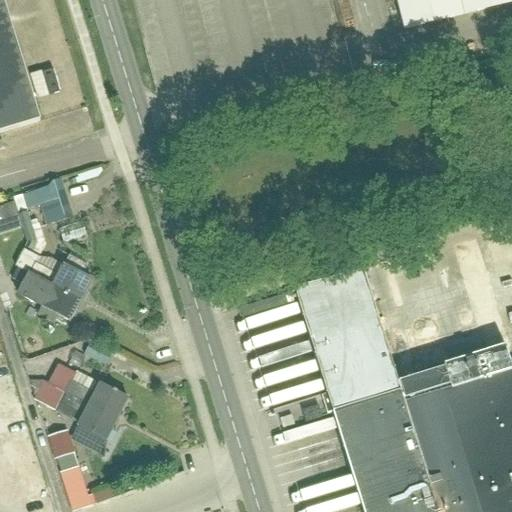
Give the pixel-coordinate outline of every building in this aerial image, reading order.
[(0,0),(0,134),(39,123),(1,0),(0,0)] [(511,0),(396,0),(404,30),(511,3),(511,0)] [(47,72),(33,74),(36,99),(50,97),(47,72)] [(230,145),(249,140),(245,126),(226,130),(230,145)] [(49,226),(75,218),(67,191),(64,180),(55,183),(51,187),(24,196),(29,210),(43,206),(49,226)] [(14,204),(0,208),(0,229),(19,223),(14,204)] [(28,213),(18,216),(28,244),(26,253),(32,256),(38,243),(28,213)] [(511,511),(511,369),(505,346),(508,346),(475,242),(454,249),(486,352),(448,364),(449,368),(399,384),(364,272),(294,290),(327,395),(321,397),(327,415),(333,413),(333,414),(363,511),(511,511)] [(26,253),(18,269),(80,302),(91,281),(82,276),(87,267),(69,257),(64,266),(63,266),(58,276),(51,272),(34,264),(37,259),(32,256),(26,253)] [(18,269),(12,280),(23,286),(18,295),(41,307),(69,323),(80,302),(18,269)] [(105,368),(112,354),(91,343),(84,357),(105,368)] [(116,420),(127,399),(76,372),(74,375),(58,366),(48,384),(65,393),(116,420)] [(77,426),(105,441),(116,420),(65,393),(48,384),(44,382),(34,401),(78,425),(77,426)] [(303,413),(303,414),(306,424),(322,419),(319,408),(303,413)] [(281,432),(294,427),(291,418),(278,422),(281,432)] [(74,455),(67,432),(46,439),(53,462),(56,460),(74,455)] [(74,455),(56,460),(61,474),(78,469),(74,455)] [(99,506),(119,497),(115,488),(95,497),(99,506)]
